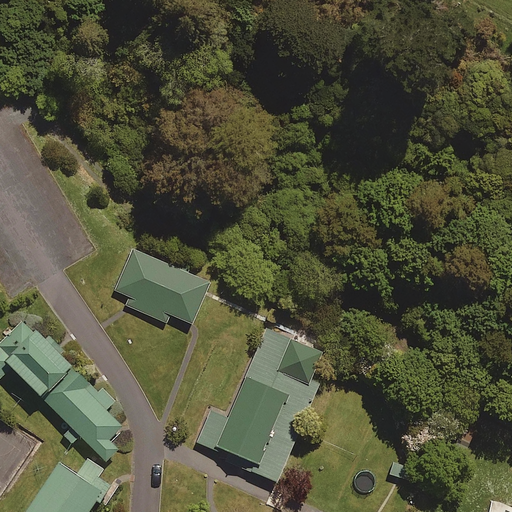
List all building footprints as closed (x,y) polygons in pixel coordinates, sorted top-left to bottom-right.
[(0,100),(21,75),(0,57),(0,100)] [(233,281),(157,246),(138,285),(214,320),(233,281)] [(147,436),(31,318),(9,340),(0,330),(0,369),(71,441),(15,511),(98,511),(118,487),(105,477),(147,436)] [(350,352),(285,322),(227,446),(293,476),(350,352)] [(412,467),(391,461),(387,474),(408,480),(412,467)]
